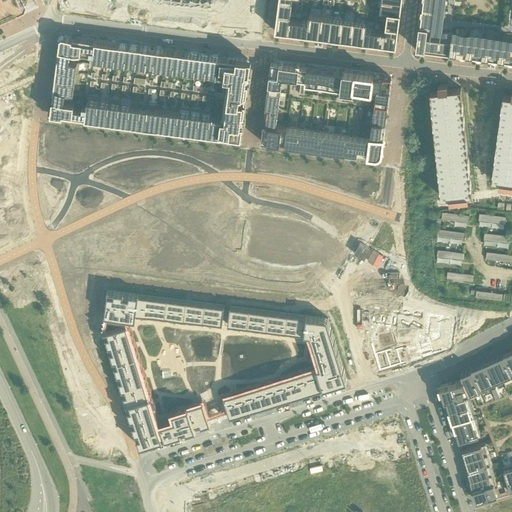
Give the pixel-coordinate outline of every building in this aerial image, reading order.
[(0,0),(0,23),(8,20),(9,19),(12,17),(12,18),(18,15),(19,14),(21,13),(22,13),(23,13),(36,6),(37,6),(34,0),(0,0)] [(64,0),(65,2),(145,13),(145,16),(151,16),(151,13),(154,14),(154,17),(160,18),(160,15),(163,15),(163,18),(168,19),(169,16),(172,16),(172,19),(178,20),(178,17),(182,17),(181,20),(187,21),(188,18),(191,19),(191,22),(197,22),(197,19),(209,21),(210,21),(210,20),(216,21),(217,22),(237,24),(238,23),(237,23),(238,20),(238,18),(238,16),(239,15),(238,15),(239,12),(239,10),(239,8),(240,7),(239,7),(240,3),(240,0),(64,0)] [(278,0),(279,1),(277,11),(290,12),(291,0),(278,0)] [(381,0),(380,11),(387,12),(387,11),(400,12),(402,1),(391,0),(381,0)] [(420,13),(419,16),(418,24),(419,24),(416,50),(425,51),(425,50),(425,49),(426,49),(432,49),(433,50),(433,51),(438,51),(438,50),(439,50),(449,52),(451,52),(454,53),(456,53),(458,53),(459,53),(459,54),(461,56),(463,57),(466,55),(466,54),(468,54),(475,55),(475,56),(477,58),(479,59),(482,57),(482,56),(484,56),(486,57),(488,57),(491,57),(492,57),(491,58),(493,60),(496,61),(498,59),(498,58),(500,58),(503,59),(504,59),(508,59),(507,60),(509,62),(511,63),(511,62),(511,0),(421,0),(420,8),(421,8),(421,9),(420,13)] [(275,29),(276,30),(276,32),(282,33),(282,30),(287,31),(289,18),(290,18),(290,12),(277,11),(277,14),(276,18),(275,29)] [(387,12),(386,25),(398,26),(399,25),(399,22),(400,12),(387,11),(387,12)] [(309,21),(307,34),(308,34),(308,36),(313,37),(314,34),(319,35),(321,15),(309,13),(308,21),(309,21)] [(321,15),(319,35),(320,35),(319,38),(324,38),(325,38),(325,36),(328,36),(330,36),(332,16),(321,15)] [(332,16),(330,36),(334,37),(334,39),(336,40),(340,40),(340,38),(341,38),(344,18),(332,16)] [(289,18),(287,31),(288,31),(288,34),(295,34),(295,32),(307,34),(309,21),(308,21),(304,20),(297,19),(290,18),(289,18)] [(344,18),(341,38),(346,39),(346,41),(351,42),(351,39),(352,39),(355,19),(344,18)] [(355,19),(352,39),(356,40),(355,42),(362,43),(362,41),(363,41),(364,41),(365,28),(366,28),(367,21),(355,19)] [(386,31),(384,43),(389,44),(389,47),(394,47),(395,45),(396,45),(396,44),(397,37),(398,28),(398,26),(386,25),(385,30),(386,31)] [(365,28),(364,41),(376,42),(375,45),(382,46),(383,43),(384,43),(386,31),(385,30),(382,30),(366,28),(365,28)] [(242,115),(244,115),(245,103),(245,102),(245,99),(246,95),(248,82),(246,82),(247,72),(249,72),(251,63),(251,59),(247,58),(248,57),(237,56),(237,57),(229,56),(228,56),(221,55),(220,55),(209,54),(198,52),(188,51),(187,51),(177,50),(176,49),(166,48),(155,47),(154,47),(150,46),(149,46),(139,45),(129,43),(128,43),(118,42),(107,41),(95,39),(73,36),(64,35),(62,33),(58,36),(60,38),(59,49),(57,59),(56,69),(55,79),(54,89),(52,99),(51,107),(49,107),(48,116),(57,117),(58,115),(63,115),(85,118),(97,120),(107,121),(119,123),(129,124),(139,125),(144,126),(145,126),(155,127),(156,127),(157,128),(165,129),(168,129),(176,130),(182,131),(182,132),(188,132),(188,131),(192,132),(192,133),(198,134),(198,133),(199,133),(209,134),(220,136),(221,134),(228,135),(228,137),(241,138),(243,125),(240,125),(242,115)] [(343,70),(342,70),(342,71),(329,69),(328,68),(327,69),(322,68),(321,68),(307,66),(300,65),(296,64),(283,63),(279,62),(271,61),(271,62),(267,91),(267,95),(267,96),(266,96),(267,96),(266,99),(266,102),(266,103),(265,108),(268,108),(266,124),(263,123),(261,141),(272,142),(274,143),(285,144),(312,148),(319,148),(323,149),(331,150),(335,151),(343,152),(346,152),(357,153),(368,155),(375,156),(376,156),(377,156),(378,155),(379,155),(380,154),(381,153),(382,152),(382,151),(385,124),(385,122),(385,121),(386,118),(386,117),(387,110),(388,105),(390,88),(391,77),(373,74),(373,73),(372,73),(364,72),(363,72),(363,73),(360,73),(360,72),(359,72),(356,71),(355,71),(354,71),(344,70),(343,69),(343,70)] [(439,89),(430,90),(431,98),(437,154),(441,196),(449,196),(449,201),(452,201),(468,199),(468,194),(472,193),(467,151),(461,87),(448,88),(439,89)] [(494,158),(492,179),(499,180),(499,181),(499,185),(511,186),(511,95),(502,94),(494,158)] [(442,211),(441,218),(468,222),(469,215),(442,211)] [(479,213),(478,220),(504,223),(505,216),(479,213)] [(438,228),(437,235),(463,239),(464,232),(438,228)] [(484,232),(483,239),(510,243),(511,236),(484,232)] [(438,249),(437,256),(463,259),(464,253),(438,249)] [(511,254),(486,251),(485,258),(511,262),(511,260),(511,254)] [(447,271),(446,278),(473,281),(474,274),(447,271)] [(104,313),(105,314),(136,318),(136,312),(146,313),(222,323),(224,309),(225,304),(224,304),(223,305),(215,304),(215,303),(214,303),(205,302),(205,301),(205,302),(204,302),(196,301),(196,300),(195,300),(195,301),(186,300),(186,299),(185,299),(185,300),(177,299),(177,298),(176,298),(176,299),(167,298),(167,297),(166,297),(158,296),(158,295),(157,295),(157,296),(148,295),(148,294),(147,295),(139,294),(139,293),(138,293),(138,294),(130,293),(130,292),(129,292),(129,293),(129,296),(123,296),(124,292),(124,291),(123,291),(123,292),(115,291),(115,290),(114,290),(114,291),(114,294),(108,294),(107,293),(107,298),(106,298),(106,299),(107,299),(106,307),(105,307),(105,308),(105,313),(104,313)] [(476,290),(475,297),(502,300),(503,293),(476,290)] [(235,393),(223,396),(230,417),(230,418),(231,417),(231,416),(233,416),(234,416),(234,415),(237,415),(238,415),(238,414),(240,414),(241,414),(241,413),(244,412),(244,413),(245,413),(245,412),(247,411),(247,412),(248,412),(248,411),(250,410),(251,411),(252,411),(251,410),(254,409),(254,410),(255,409),(257,408),(257,409),(258,408),(261,407),(261,408),(262,408),(262,407),(264,406),(265,406),(267,405),(268,405),(269,405),(271,404),(271,405),(272,404),(274,403),(275,403),(276,403),(275,402),(276,402),(278,402),(279,402),(279,401),(281,401),(282,402),(283,401),(282,400),(284,400),(285,400),(286,400),(286,399),(288,399),(289,399),(289,398),(291,398),(292,397),(292,398),(293,398),(293,397),(294,397),(295,396),(295,397),(296,396),(298,395),(299,396),(300,395),(301,394),(302,394),(302,395),(303,395),(303,394),(305,393),(306,394),(306,393),(307,393),(309,392),(310,392),(312,391),(312,392),(314,391),(313,391),(315,390),(316,390),(317,390),(319,389),(320,389),(322,388),(323,389),(324,388),(323,387),(327,386),(327,387),(328,387),(327,386),(331,385),(332,386),(332,385),(335,384),(336,385),(337,384),(336,383),(340,382),(340,383),(341,383),(341,382),(343,381),(343,382),(344,381),(347,380),(346,378),(346,377),(346,376),(345,374),(345,373),(344,373),(343,370),(344,369),(344,368),(343,368),(342,365),(342,364),(341,362),(341,361),(340,358),(340,357),(339,357),(339,355),(339,354),(338,354),(338,351),(338,350),(337,350),(337,348),(337,347),(336,347),(336,345),(336,344),(336,343),(335,344),(334,341),(335,341),(335,340),(334,340),(333,338),(334,338),(333,337),(332,334),(333,334),(332,333),(331,331),(332,331),(332,330),(331,330),(330,326),(330,325),(329,325),(329,322),(329,321),(327,322),(323,321),(323,317),(322,317),(320,317),(319,317),(316,317),(316,316),(315,316),(315,317),(312,316),(311,315),(310,316),(307,316),(307,315),(306,314),(306,315),(297,314),(297,313),(297,314),(296,314),(288,313),(288,312),(287,312),(287,313),(287,312),(287,313),(278,312),(278,311),(277,311),(277,312),(269,310),(268,310),(259,309),(259,308),(259,309),(258,309),(250,308),(250,307),(249,307),(249,308),(240,307),(240,306),(239,306),(239,307),(231,306),(231,305),(230,305),(227,324),(228,324),(238,325),(247,326),(257,328),(266,329),(276,330),(285,331),(295,332),(304,334),(307,334),(310,334),(310,335),(311,337),(312,342),(314,347),(315,352),(317,357),(319,363),(320,366),(318,367),(307,370),(297,373),(291,375),(280,379),(270,382),(260,385),(250,388),(245,390),(235,393)] [(375,307),(373,307),(373,308),(372,318),(369,338),(369,340),(369,341),(370,344),(372,349),(372,350),(374,354),(374,355),(375,359),(376,361),(377,365),(377,366),(379,370),(379,371),(380,371),(406,363),(411,361),(412,361),(416,360),(417,359),(421,358),(442,351),(443,351),(447,350),(450,349),(451,345),(451,344),(451,339),(452,338),(453,328),(453,327),(453,323),(454,322),(454,317),(440,315),(439,315),(434,315),(433,314),(384,308),(383,308),(375,307)] [(127,322),(104,329),(140,445),(191,429),(210,423),(203,400),(198,402),(173,409),(175,416),(160,420),(165,436),(163,437),(127,322)] [(503,354),(504,354),(511,372),(511,349),(511,350),(507,352),(506,352),(504,353),(503,354)] [(493,359),(502,379),(511,374),(511,372),(504,354),(503,354),(503,355),(502,355),(500,356),(498,357),(497,357),(497,358),(496,358),(497,358),(496,358),(494,359),(493,359)] [(482,364),(491,384),(492,386),(503,381),(502,379),(493,359),(492,359),(493,359),(492,359),(492,360),(490,361),(489,361),(488,361),(488,362),(483,364),(482,364)] [(472,368),(480,388),(479,388),(480,389),(491,384),(482,364),(481,364),(481,365),(479,366),(478,366),(478,365),(477,366),(477,367),(475,368),(473,369),(473,368),(472,368)] [(479,388),(480,388),(472,368),(471,368),(469,369),(467,370),(465,371),(463,372),(460,373),(463,378),(449,383),(449,382),(448,383),(438,386),(440,392),(442,391),(442,393),(444,398),(444,399),(446,398),(447,400),(448,402),(448,404),(449,406),(449,407),(448,408),(449,411),(452,421),(454,426),(455,430),(456,429),(456,430),(457,430),(457,431),(457,433),(457,434),(457,435),(458,435),(458,436),(459,438),(459,439),(459,440),(460,439),(463,438),(475,434),(478,433),(475,423),(467,397),(466,396),(465,392),(468,391),(469,393),(472,391),(479,388)] [(338,436),(311,511),(427,511),(397,417),(338,436)] [(319,441),(162,490),(169,511),(304,511),(328,444),(319,441)] [(499,493),(496,483),(493,473),(494,473),(491,463),(492,463),(489,453),(486,443),(486,442),(463,449),(463,450),(462,450),(462,451),(463,450),(463,451),(464,453),(463,453),(464,453),(464,454),(464,453),(465,456),(464,456),(464,457),(465,457),(466,459),(465,459),(465,460),(466,460),(467,462),(466,462),(466,463),(467,463),(468,465),(467,466),(468,466),(468,468),(468,469),(467,469),(468,472),(468,473),(469,473),(469,475),(470,478),(470,479),(470,481),(471,483),(471,484),(472,486),(473,489),(473,491),(474,493),(475,496),(476,501),(492,496),(497,494),(499,493)] [(503,469),(510,490),(511,489),(511,464),(503,467),(503,469)]
